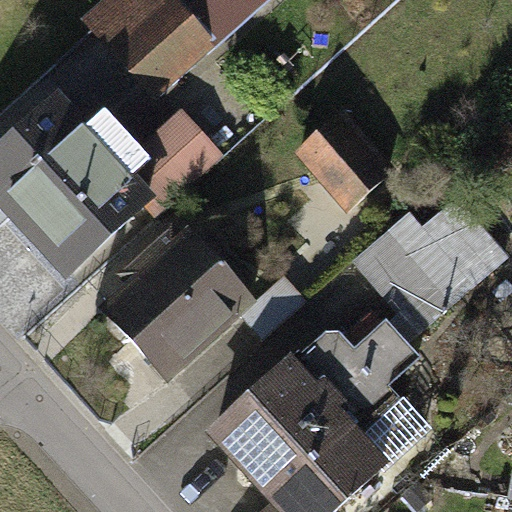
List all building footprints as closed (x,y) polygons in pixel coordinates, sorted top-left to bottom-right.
[(184,0),(110,0),(89,19),(161,104),(275,8),(268,0),(186,0),(186,1),(184,0)] [(164,203),(129,161),(77,99),(0,163),(0,178),(80,273),(164,203)] [(129,161),(164,203),(170,210),(231,159),(190,110),(129,161)] [(410,172),(359,110),(306,153),(357,215),(410,172)] [(413,205),(358,254),(424,329),(511,252),(511,250),(462,193),(428,222),(413,205)] [(265,286),(200,220),(110,308),(176,374),(265,286)] [(313,294),(291,271),(250,310),(271,333),(313,294)] [(279,505),(284,511),(348,511),(403,466),(368,425),(406,394),(395,381),(425,356),(397,323),(366,348),(346,324),(217,433),(279,505)]
